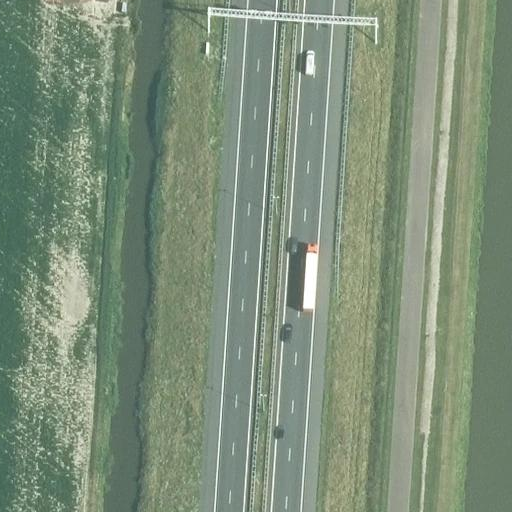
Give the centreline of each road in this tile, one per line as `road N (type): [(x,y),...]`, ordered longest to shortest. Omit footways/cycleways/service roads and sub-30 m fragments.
road 1 (motorway): [(284,511),(318,0)]
road 2 (motorway): [(262,0),(229,511)]
